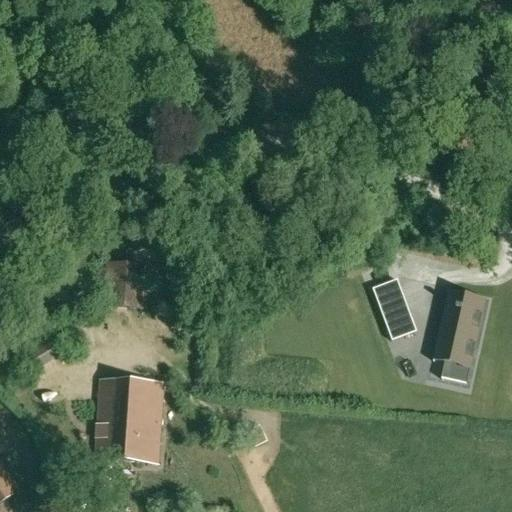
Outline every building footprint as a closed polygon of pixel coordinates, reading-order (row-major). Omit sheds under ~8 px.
[(104,264),(102,309),(142,310),(143,266),(104,264)] [(442,324),(433,363),(434,363),(434,361),(445,363),(456,366),(471,369),(486,303),(485,303),(467,299),(449,295),(450,293),(449,293),(443,316),(442,324)] [(408,313),(383,322),(391,343),(415,334),(408,313)] [(42,339),(12,357),(24,377),(54,359),(42,339)] [(98,381),(96,461),(93,461),(89,487),(111,490),(112,463),(159,466),(163,385),(98,381)] [(0,504),(19,492),(0,463),(0,504)]
